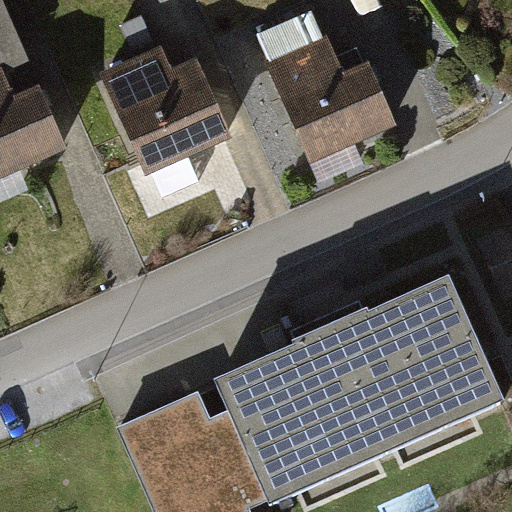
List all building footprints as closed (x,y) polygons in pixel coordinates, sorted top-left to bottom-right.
[(0,5),(0,175),(61,150),(42,108),(18,118),(0,75),(0,74),(25,64),(0,5)] [(312,12),(259,36),(314,160),(391,126),(357,49),(333,60),(312,12)] [(122,26),(133,53),(153,44),(141,17),(122,26)] [(160,54),(107,77),(148,172),(151,171),(163,198),(200,182),(187,154),(225,138),(194,67),(170,77),(160,54)] [(197,395),(119,430),(154,511),(249,511),(248,509),(268,501),(270,506),(503,404),(448,281),(367,316),(366,313),(296,344),(298,348),(217,384),(230,414),(209,423),(197,395)]
